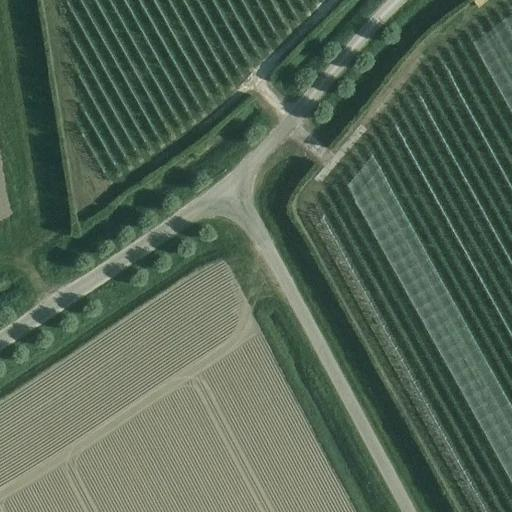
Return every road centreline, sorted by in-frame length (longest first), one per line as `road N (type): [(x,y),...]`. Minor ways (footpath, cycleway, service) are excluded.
road 1 (unclassified): [(409,511),(228,190)]
road 2 (unclassified): [(228,190),(0,343)]
road 3 (unclassified): [(228,190),(401,0)]
